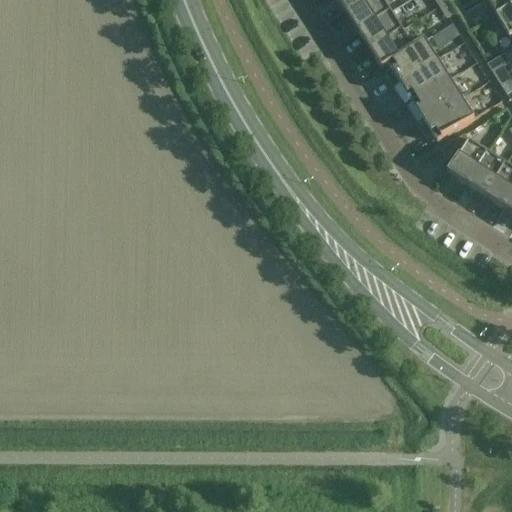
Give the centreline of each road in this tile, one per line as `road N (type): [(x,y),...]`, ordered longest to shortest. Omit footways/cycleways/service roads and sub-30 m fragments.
road 1 (unclassified): [(419,461),(0,460)]
road 2 (secondary): [(262,157),(324,258),(389,328),(511,414)]
road 3 (residential): [(511,260),(423,203),(292,0)]
road 4 (secondary): [(511,370),(339,239),(262,157)]
road 5 (secondary): [(262,157),(180,0)]
